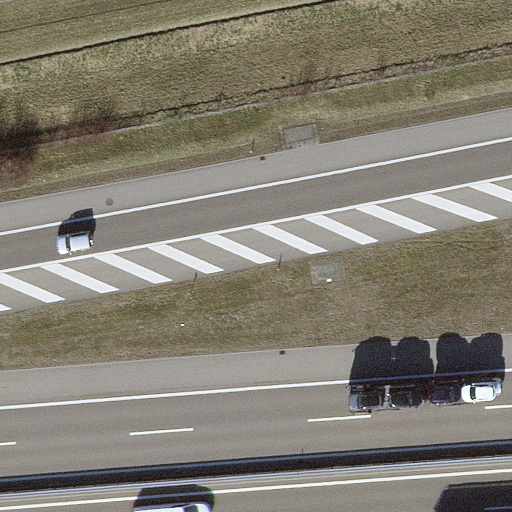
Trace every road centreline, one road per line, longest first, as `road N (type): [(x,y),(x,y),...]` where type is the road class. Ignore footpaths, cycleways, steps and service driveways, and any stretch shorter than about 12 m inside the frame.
road 1 (motorway): [(511,160),(0,255)]
road 2 (track): [(511,3),(0,96)]
road 3 (motorway): [(511,407),(0,446)]
